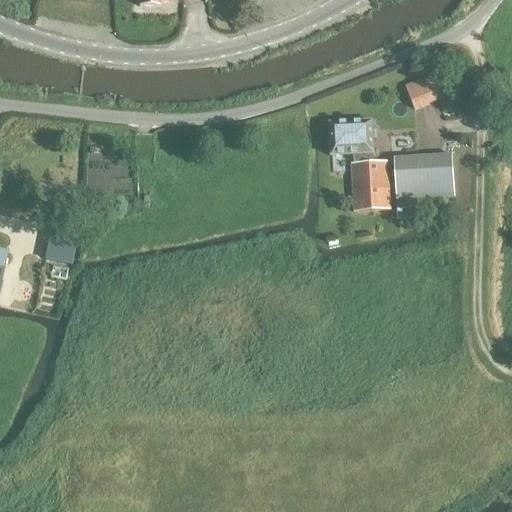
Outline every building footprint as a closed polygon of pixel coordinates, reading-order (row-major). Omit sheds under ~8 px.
[(173,4),(172,0),(139,0),(139,8),(158,8),(158,4),(173,4)] [(406,88),(415,112),(445,100),(435,76),(406,88)] [(355,165),(374,164),(374,156),(375,156),(375,153),(374,153),(373,125),(373,123),(371,123),(332,126),(332,125),(330,125),(330,128),(332,156),(331,155),(332,158),(334,158),(334,157),(354,156),(355,165)] [(453,156),(395,160),(397,202),(456,199),(453,156)] [(388,163),(352,165),(355,213),(391,211),(388,163)] [(54,227),(50,246),(76,252),(80,233),(54,227)]
